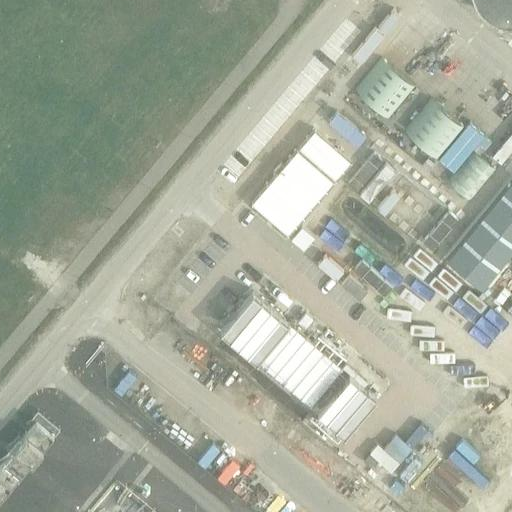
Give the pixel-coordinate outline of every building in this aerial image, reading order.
[(511,0),(476,0),(475,12),(511,14),(511,0)] [(417,86),(384,58),(357,90),(390,118),(417,86)] [(466,126),(434,99),(407,131),(440,158),(466,126)] [(314,131),(299,149),(335,180),(351,161),(314,131)] [(298,151),(253,204),(289,235),(334,181),(298,151)] [(496,170),(473,151),(445,184),(469,204),(496,170)] [(511,178),(447,259),(483,288),(511,251),(511,178)] [(251,292),(220,328),(310,403),(340,367),(251,292)] [(348,374),(316,412),(343,436),(376,398),(348,374)] [(2,511),(0,510),(0,505),(61,425),(39,409),(0,460),(0,511),(2,511)] [(373,477),(388,460),(358,434),(343,452),(373,477)]
